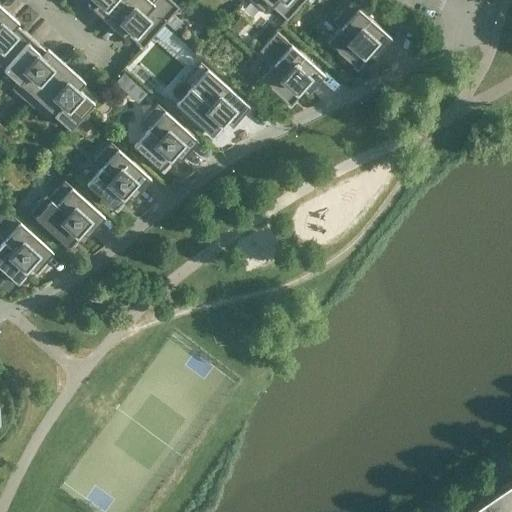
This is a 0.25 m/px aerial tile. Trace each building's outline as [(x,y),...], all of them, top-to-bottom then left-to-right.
[(90,0),(108,16),(121,0),(90,0)] [(121,0),(108,16),(135,40),(138,37),(144,43),(178,5),(171,0),(121,0)] [(251,0),(264,11),(271,4),(286,18),(301,0),(251,0)] [(387,33),(349,0),(333,19),(340,26),(326,41),(353,65),(359,58),(362,61),(387,33)] [(0,10),(0,63),(3,66),(27,39),(21,34),(24,31),(0,10)] [(320,69),(275,30),(258,49),(273,62),(260,77),(287,101),(292,95),(295,97),(320,69)] [(33,45),(27,39),(3,66),(17,79),(11,86),(30,103),(63,66),(35,42),(33,45)] [(217,127),(220,129),(245,101),(200,61),(182,80),(190,87),(177,102),(211,133),(217,127)] [(63,66),(30,103),(48,120),(55,112),(70,126),(94,99),(87,94),(90,91),(63,66)] [(165,161),(168,163),(193,135),(156,102),(139,121),(146,128),(133,143),(160,167),(165,161)] [(119,199),(122,202),(147,174),(110,140),(93,160),(100,166),(86,181),(113,205),(119,199)] [(72,237),(75,240),(101,212),(64,179),(48,196),(45,193),(29,210),(67,244),(72,237)] [(21,272),(24,275),(49,247),(12,214),(0,226),(0,265),(15,279),(21,272)] [(511,511),(511,480),(502,488),(504,491),(497,496),(507,511),(511,511)] [(507,511),(497,496),(489,501),(487,498),(476,506),(480,511),(507,511)]
